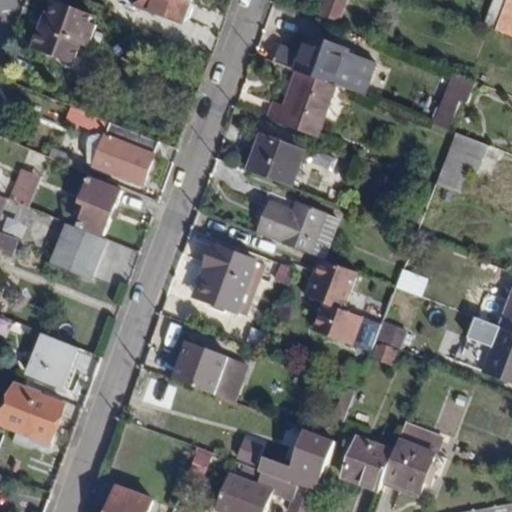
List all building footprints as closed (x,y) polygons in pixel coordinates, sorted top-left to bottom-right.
[(122,0),(182,22),(190,0),(122,0)] [(324,16),(340,22),(348,0),(326,0),(326,1),(329,2),(324,16)] [(497,0),(486,29),(496,33),(508,0),(497,0)] [(511,39),(511,0),(508,0),(496,33),(511,39)] [(32,51),(75,66),(82,47),(88,50),(96,28),(90,26),(93,18),(56,5),(51,20),(46,32),(39,30),(32,51)] [(39,30),(46,32),(51,20),(44,17),(39,30)] [(364,100),(376,67),(349,56),(350,52),(311,37),(303,57),(281,49),(275,64),(299,74),(339,89),(364,100)] [(268,121),(318,140),(339,89),(299,74),(285,107),(275,104),(268,121)] [(459,104),(467,107),(476,84),(455,76),(441,110),(454,115),(459,104)] [(91,166),(145,186),(161,144),(81,112),(75,127),(98,135),(91,139),(89,145),(91,166)] [(470,173),(477,175),(488,148),(455,135),(435,186),(461,196),(470,173)] [(248,172),(292,189),(306,154),(261,137),(248,172)] [(73,169),(76,160),(54,151),(50,160),(73,169)] [(23,174),(42,181),(50,160),(31,153),(23,174)] [(12,203),(30,210),(42,181),(23,174),(12,203)] [(81,228),(105,237),(124,193),(93,180),(81,207),(89,210),(81,228)] [(321,261),(322,261),(334,230),(328,228),(332,217),(297,205),(292,218),(267,208),(256,236),(321,261)] [(17,241),(0,234),(0,216),(0,215),(0,255),(2,252),(11,255),(17,241)] [(55,264),(92,279),(108,242),(71,227),(55,264)] [(209,264),(213,266),(219,250),(215,249),(209,264)] [(201,297),(226,308),(244,260),(219,250),(213,266),(209,264),(208,267),(213,269),(206,287),(205,287),(201,297)] [(196,299),(247,319),(266,268),(244,260),(226,308),(201,297),(205,287),(201,285),(196,299)] [(362,318),(344,311),(358,274),(322,261),(321,261),(307,298),(325,305),(314,333),(351,347),(362,318)] [(205,287),(206,287),(213,269),(208,267),(201,285),(205,287)] [(396,289),(417,297),(424,279),(403,271),(396,289)] [(511,333),(511,304),(502,329),(511,333)] [(386,322),(378,341),(400,351),(408,331),(386,322)] [(484,373),(511,383),(511,333),(502,329),(501,329),(484,373)] [(30,374),(63,388),(78,349),(45,335),(30,374)] [(400,351),(378,341),(371,356),(394,365),(400,351)] [(174,381),(216,397),(229,359),(189,344),(174,381)] [(216,397),(234,404),(248,366),(229,359),(216,397)] [(4,426),(51,445),(66,407),(40,398),(42,394),(19,384),(4,426)] [(335,415),(344,418),(352,396),(343,393),(335,415)] [(331,426),(340,430),(344,418),(335,415),(331,426)] [(384,481),(419,495),(439,442),(404,428),(395,452),(384,481)] [(479,430),(473,447),(493,454),(499,437),(479,430)] [(297,487),(314,493),(334,440),(310,431),(295,472),(267,461),(262,474),(297,487)] [(343,480),(371,490),(386,449),(359,439),(343,480)] [(197,449),(193,467),(209,471),(213,453),(197,449)] [(380,493),(384,481),(395,452),(386,449),(371,490),(380,493)] [(258,486),(234,477),(224,505),(242,511),(266,511),(274,492),(293,499),(287,511),(309,511),(316,494),(314,493),(297,487),(262,474),(258,486)] [(108,511),(149,511),(153,501),(118,489),(108,511)]
